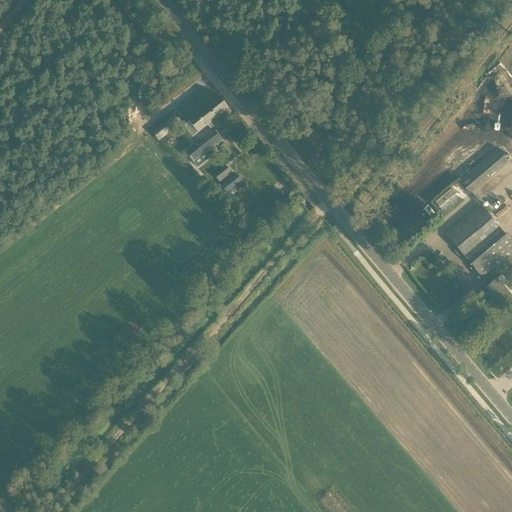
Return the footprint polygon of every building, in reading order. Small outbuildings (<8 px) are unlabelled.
[(219,97),(188,122),(197,134),(208,126),(210,129),(218,123),(215,120),(229,109),(219,97)] [(152,132),(159,141),(182,123),(175,114),(152,132)] [(186,153),(193,162),(216,145),(218,147),(224,142),(215,130),(191,148),(192,149),(186,153)] [(511,168),(497,152),(458,185),(475,204),(511,171),(511,168)] [(226,165),(213,175),(220,183),(232,173),(226,165)] [(236,175),(220,187),(221,188),(226,194),(235,187),(238,191),(245,186),(236,175)] [(451,189),(434,203),(439,209),(456,194),(451,189)] [(254,213),(259,218),(265,211),(261,206),(254,213)] [(454,228),(446,235),(483,279),(484,278),(493,270),(494,271),(499,268),(501,271),(511,261),(511,242),(481,206),(454,228)] [(493,270),(484,278),(490,286),(485,290),(499,306),(506,300),(511,296),(511,294),(511,287),(502,275),(499,278),(494,271),(493,270)]
